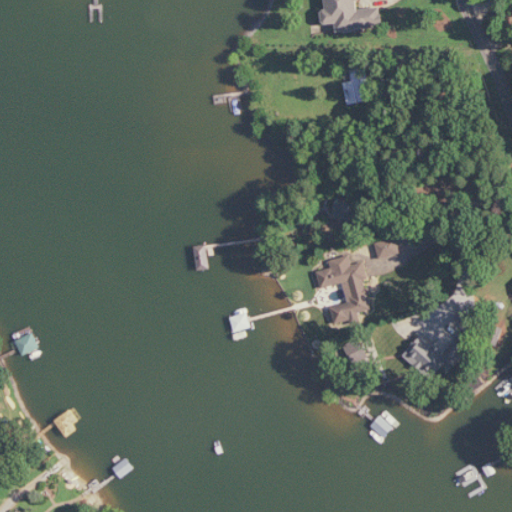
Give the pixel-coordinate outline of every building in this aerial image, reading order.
[(385,26),(382,7),(363,10),(361,0),(327,0),(329,10),(324,10),(326,25),(338,23),(339,33),(385,26)] [(346,83),(350,104),(375,99),(367,64),(352,67),(355,81),(346,83)] [(356,217),(358,202),(338,200),(336,215),(356,217)] [(403,254),(398,237),(378,243),(382,259),(403,254)] [(345,283),(350,302),(333,307),(338,324),(361,318),(360,313),(375,309),(367,279),(370,278),(366,261),(354,264),(352,255),(331,260),(333,268),(319,272),(324,289),(345,283)] [(406,355),(434,380),(445,368),(450,373),(469,351),(456,340),(443,354),(423,335),(406,355)] [(346,345),(356,364),(371,357),(361,338),(346,345)]
